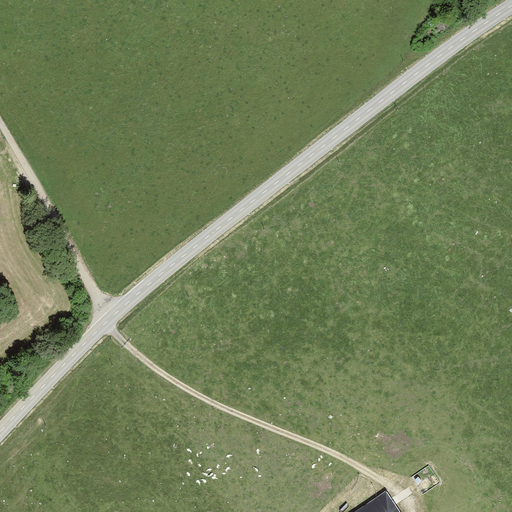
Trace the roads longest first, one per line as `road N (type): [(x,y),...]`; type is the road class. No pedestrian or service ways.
road 1 (secondary): [(511,5),(173,264),(0,432)]
road 2 (track): [(106,322),(184,387),(348,461),(409,506)]
road 3 (track): [(111,317),(0,122)]
